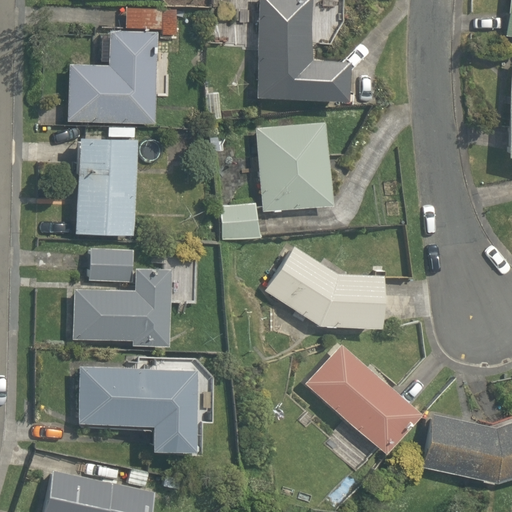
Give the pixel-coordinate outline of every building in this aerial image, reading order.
[(330,57),(330,42),(337,42),(338,26),(345,26),(346,0),(254,0),(251,97),(352,101),(354,58),(330,57)] [(511,0),(505,0),(503,37),(511,37),(511,0)] [(124,5),(123,23),(158,26),(160,8),(124,5)] [(102,63),(69,60),(64,117),(153,125),(161,35),(105,30),(102,63)] [(511,55),(508,55),(501,157),(511,157),(511,55)] [(324,119),(252,123),(257,213),(330,208),(324,119)] [(137,136),(74,134),(70,235),(133,238),(137,136)] [(333,269),(292,243),(258,290),(318,326),(379,327),(379,273),(333,269)] [(72,283),(67,338),(166,347),(174,265),(132,261),(133,251),(84,246),(80,283),(72,283)] [(341,339),(301,383),(380,453),(419,409),(341,339)] [(75,359),(70,423),(148,429),(146,451),(191,455),(198,369),(75,359)] [(511,416),(428,414),(417,472),(485,485),(511,476),(511,416)] [(147,511),(152,484),(46,467),(39,511),(147,511)]
